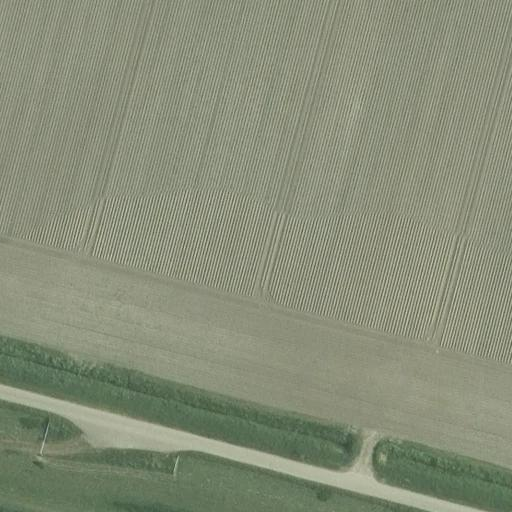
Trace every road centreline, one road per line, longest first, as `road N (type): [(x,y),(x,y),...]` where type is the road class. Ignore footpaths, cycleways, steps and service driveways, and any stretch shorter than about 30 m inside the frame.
road 1 (unclassified): [(449,511),(0,394)]
road 2 (track): [(0,446),(88,449),(123,425)]
